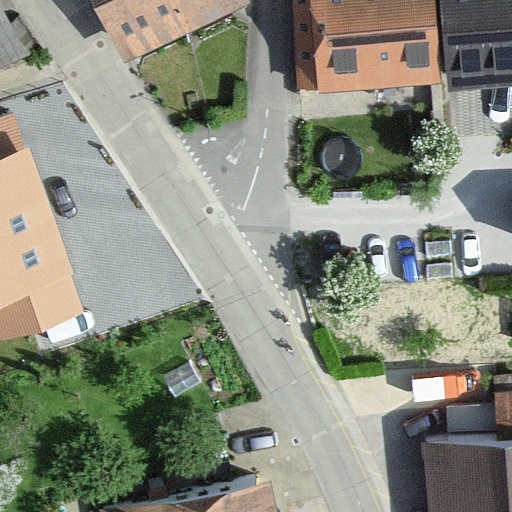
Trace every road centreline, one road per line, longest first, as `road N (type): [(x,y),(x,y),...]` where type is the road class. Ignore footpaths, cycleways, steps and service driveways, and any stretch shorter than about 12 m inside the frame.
road 1 (residential): [(206,244),(324,438),(354,511)]
road 2 (residential): [(50,0),(206,244)]
road 3 (residential): [(267,0),(269,115),(255,178),(234,222),(206,244)]
